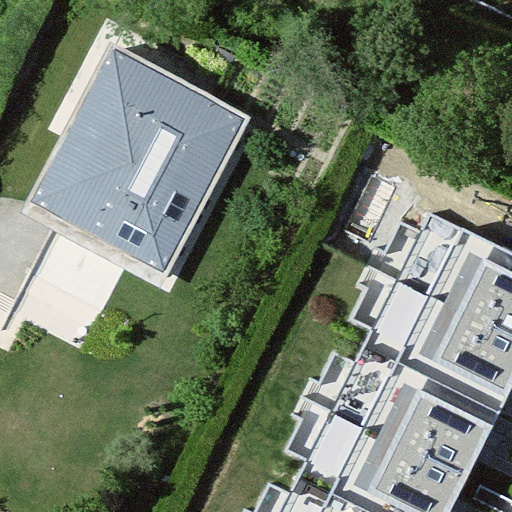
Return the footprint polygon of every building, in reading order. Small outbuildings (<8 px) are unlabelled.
[(158,0),(184,14),(191,0),(158,0)] [(168,293),(260,123),(113,44),(21,214),(55,232),(126,271),(168,293)] [(511,204),(485,191),(455,253),(511,280),(511,204)] [(126,271),(55,232),(11,312),(82,351),(126,271)] [(511,288),(461,265),(396,411),(504,459),(511,441),(511,288)] [(511,511),(511,473),(479,459),(455,511),(511,511)]
